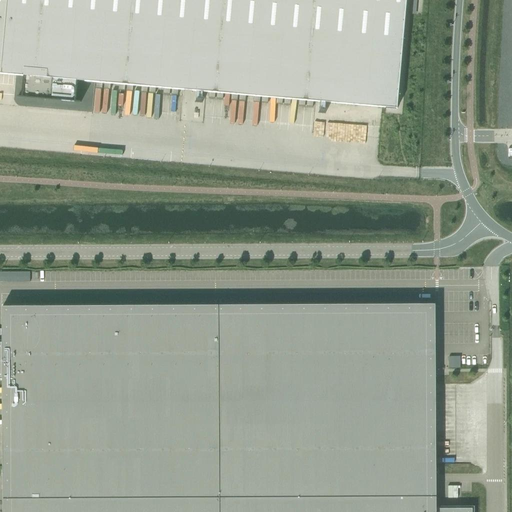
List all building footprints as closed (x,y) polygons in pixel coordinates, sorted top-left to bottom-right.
[(407,0),(0,0),(0,74),(24,76),(22,98),(76,103),(78,81),(81,81),(398,109),(407,0)] [(0,281),(30,281),(30,271),(0,272),(0,281)] [(435,305),(219,306),(220,498),(436,497),(436,366),(435,305)] [(4,499),(220,498),(219,306),(3,307),(3,343),(0,342),(0,379),(3,379),(4,499)] [(450,356),(450,367),(460,367),(461,356),(450,356)] [(219,511),(472,511),(472,509),(436,509),(436,497),(220,498),(219,511)] [(219,511),(220,498),(4,499),(3,511),(219,511)]
